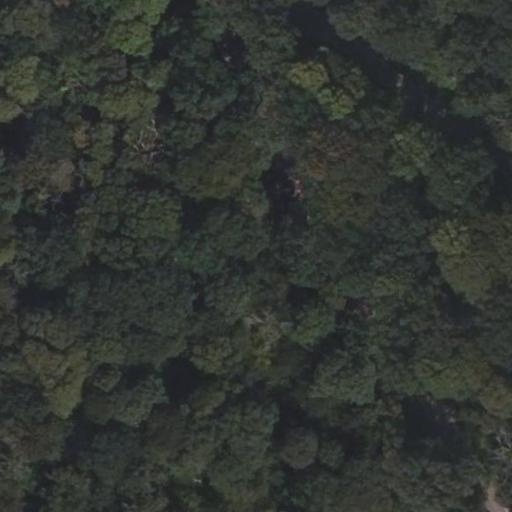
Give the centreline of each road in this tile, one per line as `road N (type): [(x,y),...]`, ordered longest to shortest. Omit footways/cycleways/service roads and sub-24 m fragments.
road 1 (unclassified): [(194,0),(209,45),(494,511)]
road 2 (unclassified): [(511,185),(264,0)]
